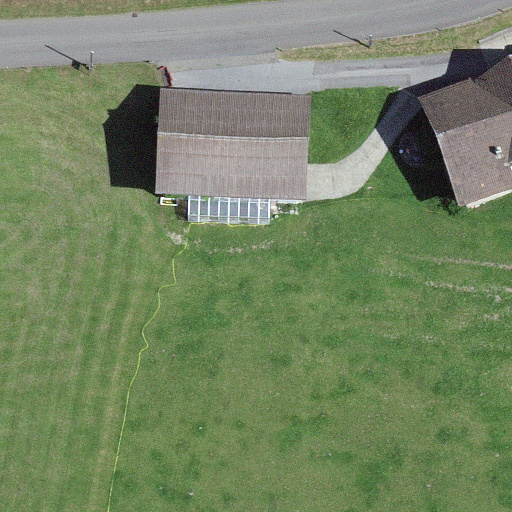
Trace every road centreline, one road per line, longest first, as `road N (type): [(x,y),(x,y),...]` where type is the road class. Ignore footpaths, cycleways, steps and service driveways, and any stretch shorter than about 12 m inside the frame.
road 1 (unclassified): [(169,36),(191,62),(323,78),(462,66),(511,46)]
road 2 (tertiary): [(169,36),(461,0)]
road 3 (tertiary): [(0,44),(169,36)]
